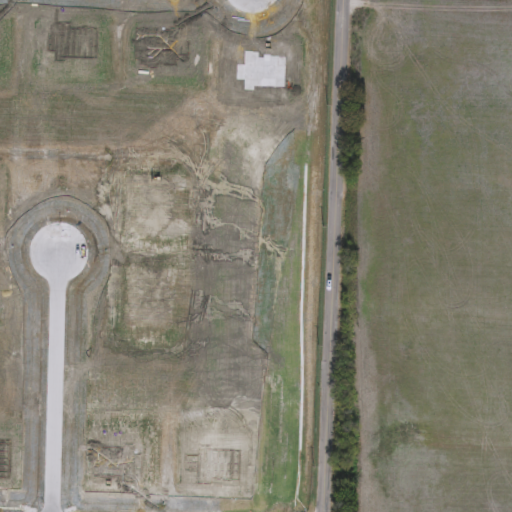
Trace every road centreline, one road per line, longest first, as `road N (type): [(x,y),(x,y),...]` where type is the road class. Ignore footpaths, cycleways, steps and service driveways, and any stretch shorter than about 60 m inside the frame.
road 1 (residential): [(343,0),(323,511)]
road 2 (residential): [(50,511),(58,252)]
